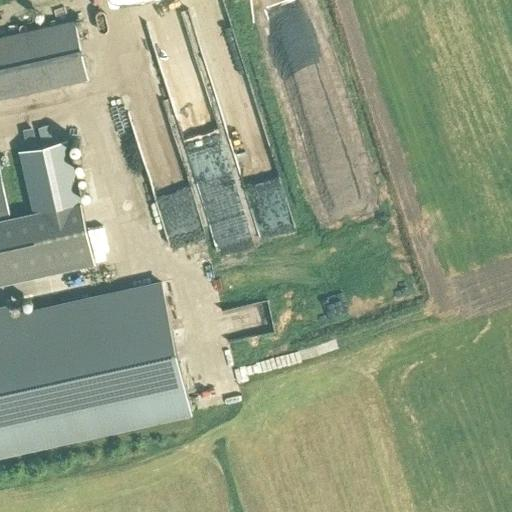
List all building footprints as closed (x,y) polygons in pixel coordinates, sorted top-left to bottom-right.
[(0,95),(88,76),(76,19),(0,35),(0,95)] [(232,79),(236,66),(213,59),(209,71),(232,79)] [(188,133),(197,131),(221,217),(220,217),(229,249),(264,239),(222,90),(180,102),(188,133)] [(173,126),(173,97),(143,97),(143,126),(173,126)] [(0,219),(0,280),(95,261),(86,222),(78,223),(74,204),(82,202),(67,138),(19,149),(33,213),(0,219)] [(0,165),(0,212),(10,210),(0,165)] [(0,452),(190,410),(162,282),(12,315),(10,307),(0,308),(0,452)]
